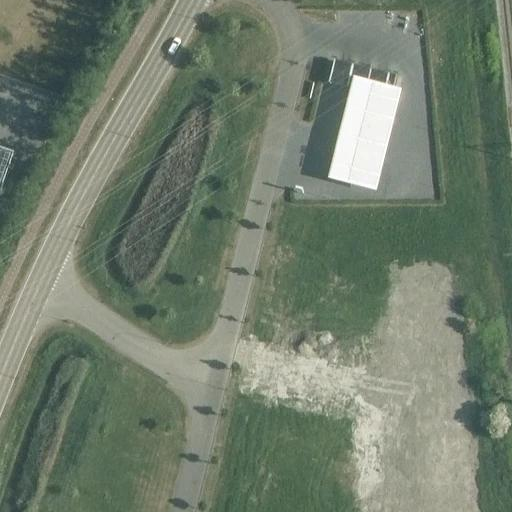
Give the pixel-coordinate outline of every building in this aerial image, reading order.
[(401,91),(354,79),(328,180),(375,192),(401,91)] [(0,191),(12,158),(0,153),(0,191)] [(295,253),(275,328),(315,328),(315,318),(402,317),(402,253),(295,253)] [(271,352),(244,457),(295,457),(295,437),(414,438),(414,371),(296,372),(296,352),(271,352)] [(237,481),(229,511),(425,511),(426,502),(297,501),(297,481),(237,481)]
